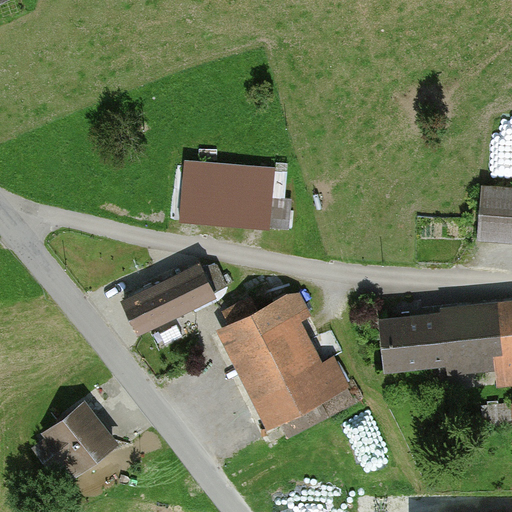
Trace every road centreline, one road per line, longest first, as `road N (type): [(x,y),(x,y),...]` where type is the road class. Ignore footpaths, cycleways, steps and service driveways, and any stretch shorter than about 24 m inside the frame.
road 1 (track): [(511,283),(322,273),(0,208)]
road 2 (unclassified): [(236,511),(0,208)]
